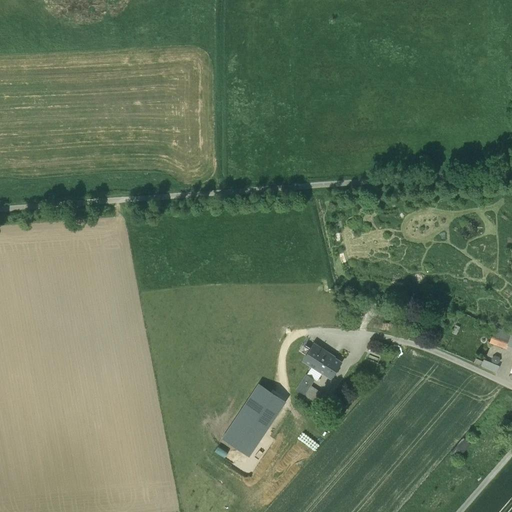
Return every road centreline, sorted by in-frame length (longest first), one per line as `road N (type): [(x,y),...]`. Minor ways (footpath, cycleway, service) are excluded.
road 1 (unclassified): [(0,208),(511,170)]
road 2 (unclassified): [(511,387),(417,345),(325,330)]
